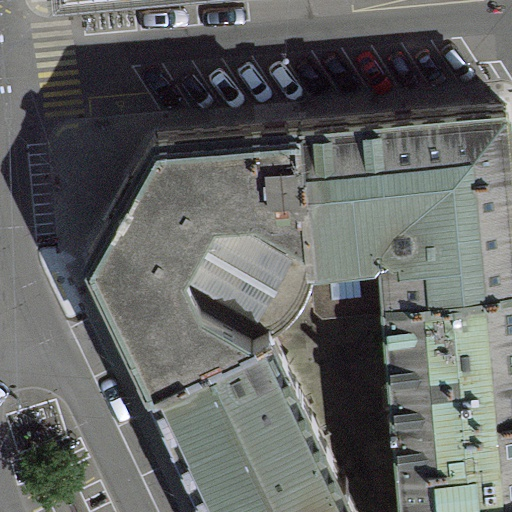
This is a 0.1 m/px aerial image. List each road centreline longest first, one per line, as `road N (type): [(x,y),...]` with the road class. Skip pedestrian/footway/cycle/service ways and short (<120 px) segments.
road 1 (residential): [(0,70),(511,28)]
road 2 (residential): [(139,511),(83,391),(1,297)]
